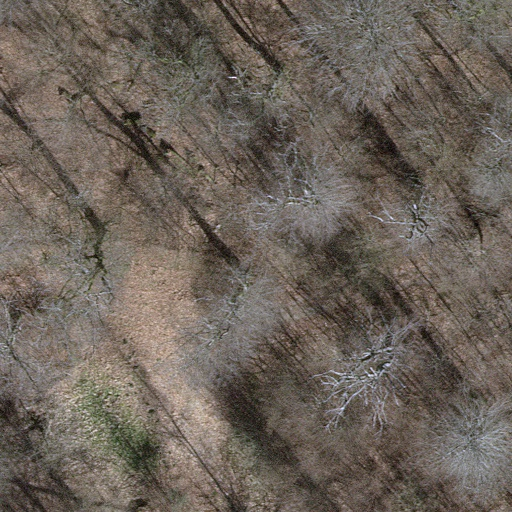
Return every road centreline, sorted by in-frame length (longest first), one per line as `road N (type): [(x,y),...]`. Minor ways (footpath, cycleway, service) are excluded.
road 1 (track): [(511,204),(404,228),(283,337),(272,364)]
road 2 (track): [(272,364),(138,317),(0,299)]
road 3 (track): [(272,364),(217,511)]
